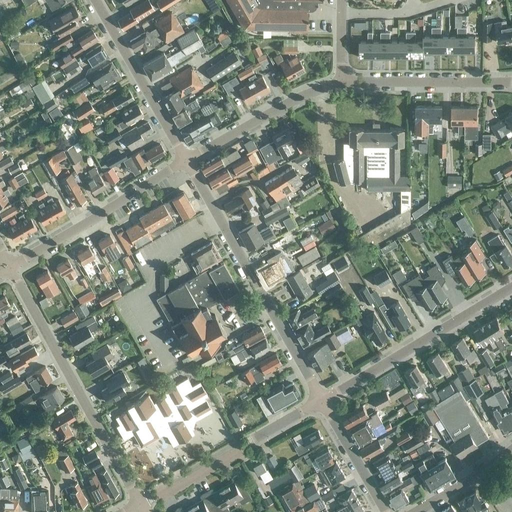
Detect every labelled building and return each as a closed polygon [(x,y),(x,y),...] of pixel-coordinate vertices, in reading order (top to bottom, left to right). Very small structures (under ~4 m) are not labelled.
[(52,11),(69,0),(51,0),(47,3),(52,11)] [(145,0),(130,9),(131,11),(132,12),(118,20),(123,30),(124,29),(137,21),(137,20),(154,10),(148,0),(145,0)] [(159,0),(156,2),(162,11),(178,0),(159,0)] [(235,0),(230,3),(244,28),(292,29),(292,31),(307,31),(307,11),(311,11),(315,9),(317,5),(317,2),(322,2),(322,0),(235,0)] [(61,14),(55,18),(48,22),(57,38),(78,26),(75,20),(81,17),(75,7),(67,11),(66,10),(60,14),(61,14)] [(184,32),(171,12),(154,23),(167,43),(184,32)] [(511,40),(511,28),(511,26),(507,26),(506,21),(494,23),(498,43),(511,40)] [(482,40),(492,41),(492,22),(482,22),(482,40)] [(13,34),(9,25),(2,29),(6,38),(13,34)] [(423,36),(423,41),(423,52),(424,52),(436,52),(436,27),(432,27),(432,36),(423,36)] [(449,52),(449,36),(441,36),(441,27),(436,27),(436,52),(449,52)] [(457,36),(449,36),(449,52),(462,52),(462,27),(457,27),(457,36)] [(462,27),(462,52),(475,52),(475,36),(467,36),(467,27),(462,27)] [(155,28),(151,31),(146,34),(145,32),(129,41),(135,50),(142,46),(144,51),(158,43),(155,38),(159,35),(155,28)] [(70,51),(71,52),(58,61),(62,68),(75,59),(73,55),(98,40),(98,39),(92,30),(78,39),(81,44),(70,51)] [(163,53),(143,64),(150,78),(171,66),(171,65),(186,58),(184,55),(198,47),(202,45),(193,30),(176,39),(182,49),(166,58),(163,53)] [(359,57),(372,57),(372,41),(372,32),(368,32),(368,41),(359,41),(359,57)] [(372,57),(385,57),(385,32),(380,32),(380,41),(372,41),(372,57)] [(385,32),(385,57),(398,57),(398,41),(390,41),(390,32),(385,32)] [(406,41),(398,41),(398,57),(411,57),(411,32),(406,32),(406,41)] [(423,52),(423,41),(415,41),(415,32),(411,32),(411,57),(424,57),(424,52),(423,52)] [(62,45),(72,39),(69,33),(59,39),(58,39),(48,45),(52,51),(62,45)] [(257,43),(267,63),(277,58),(271,47),(267,49),(263,40),(257,43)] [(101,44),(88,53),(85,54),(93,66),(108,57),(101,44)] [(218,62),(217,61),(205,69),(213,81),(241,62),(233,52),(218,62)] [(289,79),(304,70),(296,55),(288,60),(287,58),(280,62),(282,66),(289,79)] [(82,69),(76,60),(62,69),(68,78),(82,69)] [(98,70),(99,72),(92,76),(96,82),(95,83),(116,70),(111,62),(98,70)] [(192,93),(201,88),(203,86),(191,66),(169,79),(174,89),(161,97),(161,96),(161,97),(170,112),(178,108),(185,104),(182,98),(192,93)] [(250,67),(244,71),(247,76),(253,72),(250,67)] [(121,77),(116,70),(95,83),(100,90),(121,77)] [(247,76),(244,71),(237,74),(240,79),(247,76)] [(258,96),(269,90),(262,76),(256,79),(254,74),(248,78),(258,96)] [(28,80),(32,87),(38,83),(34,76),(28,80)] [(54,96),(44,79),(38,83),(32,87),(42,103),(54,96)] [(24,94),(27,99),(36,94),(32,88),(31,88),(26,80),(8,90),(12,98),(26,90),(27,92),(24,94)] [(233,91),(227,81),(222,84),(228,94),(233,91)] [(258,96),(250,82),(239,88),(247,102),(258,96)] [(105,115),(133,98),(128,90),(100,107),(105,115)] [(88,100),(82,91),(78,94),(84,103),(88,100)] [(71,98),(76,106),(83,102),(78,94),(71,98)] [(26,111),(34,106),(29,98),(22,102),(26,111)] [(43,105),(48,112),(57,106),(52,98),(43,105)] [(178,127),(191,120),(187,113),(199,107),(195,99),(171,113),(178,127)] [(94,110),(89,101),(73,111),(78,120),(94,110)] [(212,108),(209,103),(200,108),(203,113),(212,108)] [(128,125),(143,116),(136,104),(121,113),(125,119),(118,123),(121,128),(128,125)] [(57,106),(48,112),(53,120),(62,114),(57,106)] [(429,106),(416,106),(416,120),(413,120),(413,132),(429,132),(429,106)] [(442,106),(429,106),(429,132),(433,133),(433,121),(442,121),(442,106)] [(464,134),(465,107),(452,106),(451,123),(458,123),(458,134),(464,134)] [(465,107),(464,134),(464,138),(477,139),(478,107),(465,107)] [(506,117),(491,126),(498,138),(505,134),(511,130),(511,112),(506,116),(506,117)] [(193,121),(194,123),(180,130),(188,145),(202,137),(201,134),(214,126),(207,114),(193,121)] [(230,126),(243,122),(241,115),(228,120),(230,126)] [(42,128),(52,123),(48,117),(39,122),(42,128)] [(70,138),(81,133),(75,121),(71,123),(68,117),(61,120),(70,138)] [(106,122),(99,125),(102,131),(109,128),(106,122)] [(122,135),(122,136),(116,139),(122,148),(127,145),(131,150),(145,142),(141,136),(152,130),(147,122),(137,128),(136,127),(131,130),(122,135)] [(343,144),(343,158),(333,161),(339,184),(350,182),(349,181),(353,181),(353,182),(363,182),(363,154),(367,154),(366,176),(366,190),(410,190),(410,176),(398,176),(398,144),(403,144),(403,128),(389,128),(389,130),(379,130),(379,123),(372,123),(372,130),(362,130),(362,128),(349,128),(349,144),(343,144)] [(108,144),(113,141),(116,139),(122,135),(118,127),(103,135),(108,144)] [(270,144),(261,149),(269,163),(269,162),(270,163),(279,158),(291,151),(287,145),(293,142),(286,129),(272,137),(276,145),(272,147),(270,144)] [(24,133),(17,137),(19,142),(26,138),(24,133)] [(483,133),(483,149),(491,149),(491,133),(483,133)] [(79,147),(85,144),(82,137),(76,139),(79,147)] [(252,140),(243,145),(247,151),(246,152),(247,155),(257,149),(252,140)] [(302,141),(301,142),(298,143),(299,145),(296,147),(300,154),(307,150),(303,143),(302,141)] [(82,158),(74,144),(63,150),(71,164),(82,158)] [(131,156),(127,158),(123,161),(128,170),(132,172),(133,173),(139,170),(138,168),(145,164),(143,161),(148,158),(150,162),(165,153),(160,144),(145,152),(143,149),(131,156)] [(127,158),(124,152),(123,151),(106,161),(107,163),(105,164),(105,162),(99,166),(103,172),(112,167),(123,161),(127,158)] [(294,160),(297,166),(309,159),(306,154),(294,160)] [(233,160),(230,155),(222,159),(219,155),(201,166),(206,174),(224,164),(225,166),(233,160)] [(52,176),(57,173),(61,170),(57,163),(55,164),(54,161),(56,160),(53,156),(43,162),(52,176)] [(247,156),(235,163),(235,162),(208,178),(213,188),(231,177),(233,176),(234,177),(235,176),(234,175),(237,174),(237,175),(253,166),(247,156)] [(0,161),(0,167),(1,170),(13,163),(9,157),(0,161)] [(20,168),(17,163),(7,168),(10,174),(20,168)] [(506,176),(511,172),(511,164),(503,170),(506,176)] [(298,172),(296,173),(291,166),(282,172),(287,180),(288,179),(291,185),(293,184),(294,185),(292,187),(293,187),(295,190),(303,185),(307,192),(319,185),(314,176),(302,183),(298,177),(301,175),(298,172)] [(87,171),(89,175),(84,178),(94,193),(106,186),(94,167),(87,171)] [(112,167),(103,172),(103,173),(110,184),(119,179),(112,167)] [(252,176),(254,179),(259,178),(269,172),(266,167),(252,176)] [(65,177),(60,179),(66,189),(70,195),(76,205),(86,199),(76,183),(79,181),(77,177),(77,176),(74,171),(65,177)] [(494,174),(497,181),(503,177),(499,171),(494,174)] [(22,172),(14,177),(16,181),(25,176),(22,172)] [(282,172),(275,177),(283,193),(285,196),(295,190),(293,187),(292,187),(294,185),(293,184),(291,185),(288,179),(287,180),(282,172)] [(25,176),(16,181),(19,185),(19,186),(28,181),(25,176)] [(448,176),(447,182),(447,188),(462,188),(462,176),(448,176)] [(271,194),(276,202),(280,209),(290,204),(285,196),(283,193),(275,177),(264,183),(271,194)] [(236,196),(232,199),(233,200),(224,205),(228,213),(235,209),(236,210),(241,207),(243,210),(255,203),(251,195),(251,194),(248,188),(236,196)] [(306,193),(303,188),(297,191),(301,196),(306,193)] [(1,189),(0,190),(0,204),(8,200),(5,196),(10,193),(7,189),(3,191),(1,189)] [(170,215),(178,210),(183,217),(194,211),(183,192),(172,198),(172,199),(163,204),(139,217),(141,221),(126,230),(135,247),(151,237),(174,224),(171,219),(172,218),(170,215)] [(58,199),(53,202),(51,198),(47,200),(49,205),(47,206),(54,218),(65,212),(58,199)] [(269,205),(266,199),(259,204),(263,209),(269,205)] [(38,205),(40,210),(36,212),(43,224),(54,218),(47,206),(45,207),(42,203),(38,205)] [(491,209),(488,204),(483,207),(485,212),(491,209)] [(14,205),(7,209),(10,215),(18,211),(14,205)] [(409,221),(409,205),(356,236),(363,249),(409,221)] [(270,206),(261,211),(265,218),(274,213),(273,213),(270,206)] [(289,213),(285,207),(263,219),(266,225),(289,213)] [(7,209),(6,210),(0,213),(0,215),(3,220),(10,215),(7,209)] [(493,229),(499,226),(501,225),(492,211),(485,215),(493,229)] [(29,216),(25,218),(22,214),(18,217),(20,221),(18,222),(26,235),(37,228),(29,216)] [(429,218),(424,222),(428,229),(434,226),(429,218)] [(9,222),(12,226),(8,228),(15,241),(26,235),(18,222),(16,223),(14,219),(9,222)] [(335,228),(330,219),(317,226),(322,236),(335,228)] [(254,224),(238,232),(248,249),(263,241),(274,235),(272,232),(269,227),(258,232),(254,224)] [(425,239),(417,226),(410,230),(418,244),(425,239)] [(511,227),(511,228),(509,228),(508,226),(503,229),(511,241),(511,240),(511,227)] [(109,234),(98,241),(108,260),(120,253),(109,234)] [(501,239),(498,234),(488,240),(494,252),(490,255),(492,259),(493,260),(494,261),(496,261),(498,261),(499,261),(500,260),(504,267),(511,262),(511,254),(506,245),(502,238),(501,239)] [(485,256),(475,240),(458,250),(461,255),(475,279),(486,272),(478,259),(485,256)] [(393,241),(387,245),(390,250),(397,246),(393,241)] [(218,259),(221,258),(212,242),(191,254),(195,261),(191,264),(196,272),(206,266),(208,269),(208,270),(221,263),(218,259)] [(297,256),(302,266),(319,256),(314,246),(297,256)] [(93,265),(97,263),(94,257),(88,247),(77,253),(83,263),(90,259),(93,265)] [(133,250),(127,253),(132,264),(139,261),(133,250)] [(268,285),(285,275),(294,270),(285,254),(283,256),(280,252),(266,260),(269,265),(260,270),(268,285)] [(475,279),(461,255),(454,259),(451,254),(441,260),(451,276),(458,272),(465,285),(475,279)] [(180,266),(187,260),(183,255),(176,261),(180,266)] [(127,256),(122,259),(121,260),(127,271),(133,267),(128,257),(127,256)] [(65,272),(69,278),(72,276),(76,274),(73,268),(67,259),(56,265),(61,275),(65,272)] [(172,326),(206,306),(211,303),(212,304),(223,298),(224,299),(239,290),(223,262),(221,263),(208,270),(208,269),(156,298),(168,320),(172,326)] [(438,284),(445,280),(435,264),(426,270),(429,274),(422,279),(436,303),(446,296),(438,284)] [(103,281),(111,277),(104,266),(97,270),(103,281)] [(400,268),(391,273),(397,283),(401,280),(406,277),(400,268)] [(298,300),(312,292),(299,270),(286,278),(298,300)] [(384,270),(379,273),(373,277),(379,288),(390,281),(384,270)] [(54,283),(52,280),(47,271),(36,277),(47,297),(59,290),(54,282),(54,283)] [(327,279),(318,285),(315,287),(319,293),(338,281),(338,282),(340,280),(333,271),(325,276),(327,279)] [(436,303),(422,279),(419,274),(402,284),(411,300),(418,296),(425,309),(436,303)] [(168,290),(168,275),(159,275),(159,290),(168,290)] [(131,288),(126,279),(117,284),(122,293),(131,288)] [(338,281),(319,293),(319,294),(323,292),(327,299),(343,289),(338,282),(338,281)] [(358,290),(366,305),(374,301),(366,286),(358,290)] [(117,289),(113,291),(117,298),(121,296),(117,289)] [(0,298),(0,313),(3,318),(7,316),(5,312),(2,312),(1,310),(10,305),(4,296),(0,298)] [(102,306),(107,304),(103,296),(98,299),(102,306)] [(378,306),(390,327),(395,323),(398,329),(400,328),(401,328),(404,326),(404,325),(409,322),(406,315),(398,301),(386,308),(383,303),(378,306)] [(89,313),(84,303),(83,302),(80,304),(74,307),(80,318),(89,313)] [(207,307),(206,306),(172,326),(178,337),(180,336),(191,355),(191,354),(194,352),(195,352),(196,352),(195,351),(199,349),(200,352),(199,352),(200,353),(220,342),(220,341),(219,341),(217,339),(221,337),(222,337),(222,336),(225,334),(225,335),(226,335),(222,328),(223,327),(219,321),(215,314),(214,315),(212,317),(206,307),(207,307)] [(312,308),(301,315),(299,309),(286,317),(293,330),(306,322),(317,316),(312,308)] [(64,328),(76,321),(78,320),(74,312),(60,320),(64,328)] [(386,337),(383,331),(384,330),(373,312),(361,319),(365,326),(363,328),(368,335),(370,334),(376,343),(386,337)] [(76,348),(94,338),(90,332),(99,327),(93,315),(78,324),(81,329),(70,336),(76,348)] [(496,318),(485,324),(493,338),(498,345),(501,350),(506,347),(499,335),(504,331),(496,318)] [(12,335),(22,329),(18,321),(8,328),(12,335)] [(308,323),(294,331),(303,347),(330,332),(326,325),(313,332),(308,323)] [(485,324),(474,331),(483,345),(489,341),(493,348),(492,348),(495,353),(501,350),(498,345),(493,338),(485,324)] [(234,353),(265,336),(260,326),(242,336),(245,341),(232,348),(234,353)] [(340,344),(334,332),(324,338),(330,350),(340,344)] [(26,333),(4,345),(10,355),(19,350),(18,348),(30,341),(26,333)] [(265,337),(236,354),(230,357),(234,365),(246,359),(245,357),(252,352),(255,356),(270,347),(270,346),(270,344),(269,342),(267,342),(265,337)] [(107,341),(111,347),(116,344),(113,338),(107,341)] [(463,364),(477,355),(473,350),(471,351),(463,338),(451,345),(460,358),(463,364)] [(91,354),(94,359),(86,364),(92,375),(110,365),(106,360),(113,356),(106,344),(91,354)] [(307,354),(316,370),(328,363),(334,360),(325,344),(319,347),(307,354)] [(34,347),(20,354),(10,360),(15,370),(27,364),(26,361),(38,354),(34,347)] [(485,350),(479,354),(486,365),(487,367),(488,367),(493,363),(485,350)] [(447,377),(451,374),(447,368),(448,368),(438,352),(427,359),(437,375),(443,371),(447,377)] [(265,374),(264,372),(281,363),(275,354),(241,373),(246,383),(253,379),(256,383),(264,379),(262,376),(265,374)] [(135,362),(139,370),(147,365),(143,358),(135,362)] [(199,370),(208,365),(204,359),(196,364),(199,370)] [(506,369),(507,368),(504,362),(494,368),(496,372),(497,374),(506,369)] [(489,370),(488,367),(487,367),(486,365),(478,370),(481,375),(488,371),(489,370)] [(42,383),(52,378),(45,366),(35,372),(35,373),(26,378),(28,383),(31,381),(37,390),(35,391),(35,392),(44,386),(42,383)] [(424,387),(427,385),(423,380),(424,379),(416,366),(405,372),(413,386),(410,387),(414,394),(420,391),(421,392),(425,390),(424,387)] [(475,378),(468,366),(457,373),(463,384),(475,378)] [(13,378),(9,371),(0,376),(0,379),(2,384),(13,378)] [(105,382),(108,387),(101,391),(108,402),(125,392),(122,387),(129,383),(122,372),(105,382)] [(464,386),(459,378),(458,376),(449,382),(455,391),(464,386)] [(18,377),(4,385),(0,387),(0,389),(2,393),(21,382),(18,377)] [(191,429),(192,429),(195,421),(212,411),(204,397),(208,396),(200,382),(192,386),(187,378),(167,390),(164,391),(166,396),(153,403),(148,394),(127,406),(129,410),(115,417),(119,424),(116,426),(124,439),(133,434),(141,447),(163,435),(166,436),(172,446),(194,434),(191,429)] [(472,399),(484,392),(476,378),(464,385),(472,399)] [(272,412),(300,397),(292,383),(284,388),(282,383),(262,394),(272,412)] [(164,391),(167,390),(163,384),(156,388),(160,394),(164,391)] [(54,403),(63,398),(57,386),(38,397),(46,410),(55,405),(54,403)] [(433,405),(430,407),(427,402),(420,406),(423,411),(422,412),(429,424),(434,421),(449,445),(452,443),(462,458),(478,447),(477,444),(488,437),(489,437),(466,400),(471,397),(464,387),(433,406),(433,405)] [(435,403),(441,399),(435,389),(429,392),(435,403)] [(502,390),(499,391),(494,394),(498,401),(500,406),(511,426),(511,406),(508,408),(506,404),(508,402),(502,390)] [(378,408),(391,401),(386,392),(373,399),(378,408)] [(405,405),(412,400),(407,392),(400,396),(405,405)] [(18,411),(34,402),(30,396),(14,405),(18,411)] [(413,401),(406,405),(412,414),(419,410),(413,401)] [(511,426),(500,406),(498,401),(489,406),(491,410),(494,409),(495,412),(493,413),(503,431),(505,432),(511,428),(511,426)] [(369,416),(368,415),(363,405),(342,416),(348,427),(369,416)] [(234,427),(241,423),(234,409),(227,413),(234,427)] [(368,415),(369,416),(370,418),(349,429),(353,436),(356,435),(365,430),(366,432),(372,429),(373,426),(372,424),(373,423),(371,420),(382,414),(379,409),(368,415)] [(72,434),(66,423),(75,418),(70,410),(52,420),(63,439),(72,434)] [(29,427),(33,434),(48,425),(44,418),(29,427)] [(356,435),(353,436),(359,446),(392,427),(389,423),(377,430),(378,431),(374,433),(372,429),(366,432),(365,430),(356,435)] [(414,429),(408,433),(407,431),(395,438),(399,444),(417,434),(414,429)] [(318,430),(303,439),(305,442),(295,447),(299,454),(309,449),(308,447),(323,439),(318,430)] [(392,435),(389,430),(380,434),(382,437),(361,449),(366,459),(384,449),(380,443),(384,441),(383,440),(392,435)] [(11,433),(2,435),(0,435),(0,446),(5,445),(13,441),(11,433)] [(402,444),(407,453),(424,443),(419,435),(402,444)] [(16,441),(22,455),(32,450),(26,437),(16,441)] [(41,443),(34,448),(40,458),(42,457),(44,456),(47,454),(46,452),(45,450),(41,443)] [(417,449),(420,454),(430,448),(427,443),(417,449)] [(323,469),(334,462),(331,458),(334,457),(328,446),(306,459),(309,465),(312,463),(311,461),(317,458),(323,469)] [(74,467),(67,455),(64,448),(55,452),(65,472),(74,467)] [(93,469),(97,467),(102,464),(94,450),(82,457),(85,464),(88,462),(92,469),(93,469)] [(409,453),(412,458),(418,455),(415,450),(409,453)] [(34,453),(29,455),(32,462),(37,460),(34,453)] [(455,474),(445,458),(438,463),(433,453),(416,463),(422,473),(431,488),(455,474)] [(389,454),(384,457),(374,462),(384,480),(398,472),(412,465),(409,460),(400,465),(399,463),(395,465),(389,454)] [(272,470),(278,466),(272,456),(266,459),(272,470)] [(0,459),(0,465),(3,470),(9,467),(4,458),(0,459)] [(258,474),(267,470),(262,461),(254,466),(258,474)] [(334,462),(323,469),(322,469),(326,476),(324,477),(329,486),(345,477),(336,461),(334,462)] [(287,469),(279,474),(283,482),(292,477),(294,482),(302,477),(295,465),(287,470),(287,469)] [(21,490),(27,487),(18,469),(12,472),(21,490)] [(398,472),(384,480),(380,482),(384,491),(403,481),(401,476),(406,473),(404,469),(398,472)] [(98,474),(102,482),(110,496),(118,492),(110,478),(105,470),(98,474)] [(88,477),(91,485),(86,487),(95,504),(107,498),(99,481),(95,474),(88,477)] [(224,488),(233,502),(239,499),(242,504),(252,498),(238,474),(232,478),(234,482),(224,488)] [(10,484),(6,475),(0,477),(0,485),(1,488),(10,484)] [(403,491),(414,485),(410,477),(399,484),(401,487),(387,496),(394,507),(396,508),(409,500),(403,491)] [(86,502),(77,482),(65,488),(68,494),(70,493),(77,506),(76,507),(77,507),(87,502),(86,502)] [(293,484),(290,486),(277,493),(288,511),(292,511),(298,509),(302,507),(300,503),(303,501),(293,484)] [(332,491),(336,497),(346,491),(342,485),(332,491)] [(38,491),(35,491),(34,486),(30,486),(30,511),(39,511),(39,497),(38,491)] [(0,488),(0,511),(8,511),(9,489),(0,488)] [(212,489),(206,492),(217,511),(227,511),(230,511),(227,505),(233,502),(224,488),(215,493),(212,489)] [(16,489),(9,489),(8,511),(17,511),(18,498),(18,495),(16,495),(16,489)] [(342,506),(357,498),(352,489),(337,497),(342,506)] [(48,490),(38,491),(39,497),(39,511),(48,511),(48,497),(48,490)] [(310,501),(318,497),(314,490),(306,495),(310,501)] [(321,497),(324,502),(335,496),(332,491),(321,497)] [(467,497),(466,496),(459,501),(465,511),(464,511),(479,511),(480,511),(487,511),(486,508),(488,507),(484,500),(482,502),(475,491),(467,497)] [(217,511),(206,492),(200,496),(203,500),(193,506),(196,511),(217,511)] [(267,503),(273,500),(270,494),(264,498),(267,503)] [(298,509),(292,511),(312,511),(313,511),(315,511),(320,510),(325,507),(323,502),(320,496),(298,509)] [(342,506),(342,507),(336,510),(337,511),(361,511),(364,511),(357,498),(342,506)]
